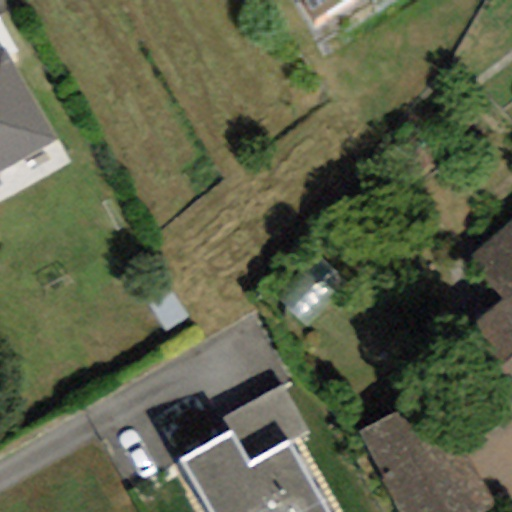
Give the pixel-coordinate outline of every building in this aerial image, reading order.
[(283,0),(314,48),(388,0),(283,0)] [(0,60),(0,196),(61,159),(0,60)] [(511,224),(466,264),(503,308),(463,342),(511,399),(511,224)] [(223,423),(234,441),(252,472),(285,453),(311,437),(282,388),(223,423)] [(430,395),(355,438),(397,511),(482,511),(493,506),(430,395)] [(234,441),(178,473),(200,511),(318,511),(285,453),(252,472),(234,441)]
